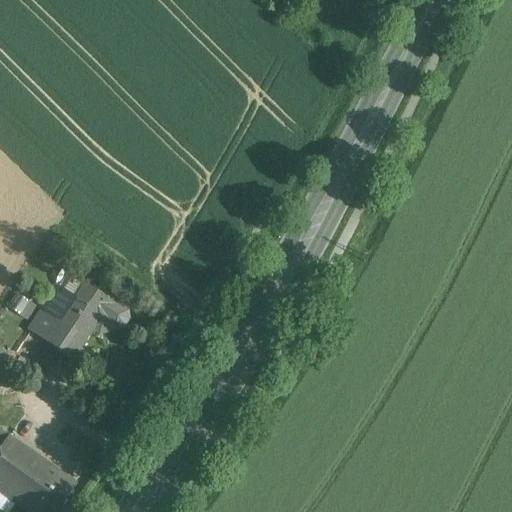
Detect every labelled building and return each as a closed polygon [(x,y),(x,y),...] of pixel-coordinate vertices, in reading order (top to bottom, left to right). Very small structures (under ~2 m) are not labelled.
[(76,280),(51,317),(58,321),(74,297),(77,299),(86,286),(76,280)] [(77,299),(74,297),(58,321),(51,317),(43,313),(31,331),(73,359),(100,318),(107,322),(117,307),(86,286),(77,299)] [(24,324),(35,304),(19,295),(7,315),(24,324)] [(12,359),(0,351),(0,370),(3,373),(12,359)] [(57,511),(76,485),(9,436),(0,449),(0,493),(25,511),(57,511)]
